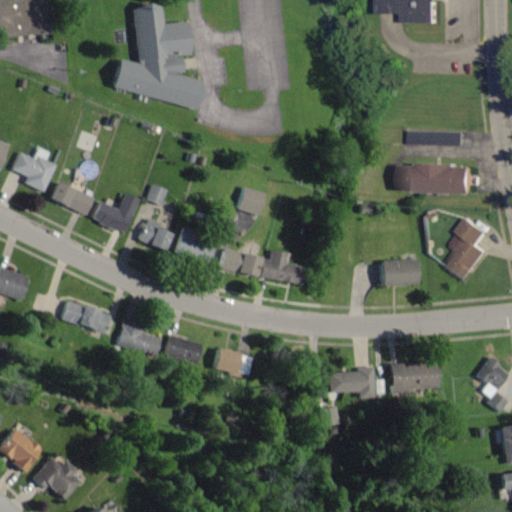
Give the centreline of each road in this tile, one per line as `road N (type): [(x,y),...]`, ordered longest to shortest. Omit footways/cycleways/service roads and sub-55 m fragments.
road 1 (residential): [(0,216),(192,290),(323,324),(511,313)]
road 2 (residential): [(511,187),(499,120),(493,0)]
